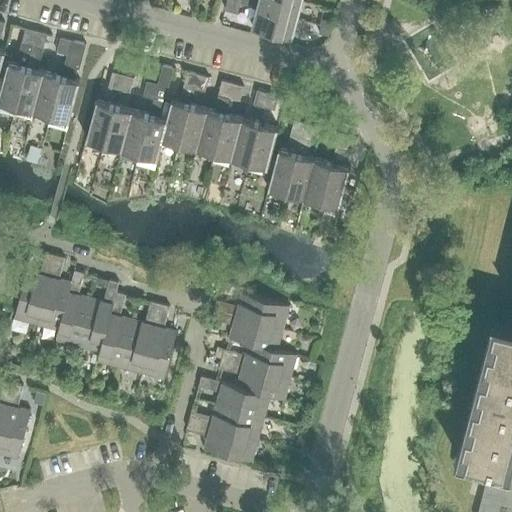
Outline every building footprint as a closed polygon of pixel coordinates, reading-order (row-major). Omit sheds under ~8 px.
[(239,3),(228,0),(226,0),(224,9),(237,13),(239,3)] [(300,0),(258,0),(257,8),(296,18),(301,0),(300,0)] [(291,37),(296,18),(257,8),(252,26),(291,37)] [(319,33),(330,36),(332,28),(321,25),(319,33)] [(36,30),(25,28),(21,42),(32,45),(36,30)] [(43,48),(47,33),(36,30),(32,45),(43,48)] [(56,51),(67,54),(71,40),(60,37),(56,51)] [(66,130),(80,80),(72,78),(74,68),(79,69),(86,44),(71,40),(67,54),(61,75),(51,114),(48,125),(66,130)] [(8,61),(0,91),(0,100),(16,105),(32,45),(21,42),(16,63),(8,61)] [(13,115),(31,120),(34,110),(33,110),(44,70),(36,68),(39,55),(41,55),(43,48),(32,45),(16,105),(13,115)] [(164,100),(164,101),(173,67),(163,64),(157,83),(154,98),(164,100)] [(51,114),(61,75),(44,70),(33,110),(34,110),(51,114)] [(119,88),(122,74),(112,71),(108,86),(119,88)] [(198,73),(187,71),(183,85),(184,85),(194,88),(198,73)] [(198,73),(194,88),(205,91),(209,76),(198,73)] [(122,74),(119,88),(129,91),(133,77),(122,74)] [(154,98),(157,83),(147,80),(143,95),(154,98)] [(218,94),(229,97),(233,83),(222,80),(218,94)] [(233,83),(229,97),(239,100),(243,85),(233,83)] [(172,98),(166,118),(167,118),(162,138),(179,143),(190,103),(194,88),(184,85),(180,100),(172,98)] [(264,106),(267,92),(257,89),(253,104),(263,106),(264,106)] [(267,92),(264,106),(275,109),(278,95),(267,92)] [(207,108),(197,147),(214,152),(225,112),(229,97),(218,94),(214,110),(207,108)] [(150,113),(139,153),(139,152),(137,161),(136,164),(154,169),(157,157),(162,138),(167,118),(166,118),(160,116),(164,100),(154,98),(149,113),(150,113)] [(96,99),(86,138),(104,143),(115,104),(96,99)] [(190,103),(179,143),(197,147),(207,108),(190,103)] [(115,104),(104,143),(121,148),(122,148),(132,108),(115,104)] [(242,117),(232,156),(249,161),(259,122),(263,106),(253,104),(249,119),(242,117)] [(137,161),(139,152),(139,153),(150,113),(132,108),(122,148),(121,148),(119,156),(137,161)] [(225,112),(214,152),(232,156),(242,117),(225,112)] [(294,120),(290,134),(301,137),(305,123),(294,120)] [(267,166),(278,127),(260,122),(249,161),(267,166)] [(315,125),(305,123),(301,137),(311,140),(312,140),(315,125)] [(325,143),(335,146),(339,132),(329,129),(325,143)] [(350,135),(339,132),(335,146),(346,149),(350,135)] [(279,147),(268,187),(286,192),(301,137),(290,134),(286,149),(279,147)] [(286,192),(304,197),(314,157),(307,155),(311,140),(301,137),(286,192)] [(321,201),(339,206),(350,167),(342,165),(346,149),(335,146),(331,162),(321,201)] [(331,162),(314,157),(304,197),(321,201),(331,162)] [(14,318),(36,323),(54,254),(45,252),(40,273),(27,270),(14,318)] [(64,257),(54,254),(36,323),(58,329),(71,281),(59,278),(64,257)] [(78,294),(84,273),(84,272),(74,270),(71,281),(58,329),(55,339),(78,345),(91,297),(78,294)] [(109,279),(109,280),(103,300),(91,297),(78,345),(100,350),(101,350),(116,291),(119,281),(109,279)] [(125,294),(116,291),(101,350),(100,350),(97,360),(120,366),(133,318),(120,315),(125,294)] [(214,308),(283,327),(289,304),(241,292),(238,305),(216,299),(214,308)] [(150,300),(145,321),(133,318),(120,366),(142,372),(160,302),(150,300)] [(177,329),(164,326),(169,305),(160,302),(142,372),(165,377),(177,329)] [(283,327),(214,308),(211,318),(232,324),(229,337),(248,342),(248,341),(277,349),(283,327)] [(457,454),(456,455),(511,469),(511,468),(511,464),(511,321),(492,316),(492,317),(493,318),(458,454),(457,454)] [(248,341),(248,342),(245,354),(224,348),(221,357),(290,376),(297,354),(277,349),(248,341)] [(290,376),(221,357),(219,367),(240,373),(237,385),(236,385),(270,394),(270,395),(284,399),(290,376)] [(201,375),(198,385),(219,391),(216,403),(264,416),(270,395),(270,394),(236,385),(237,385),(201,375)] [(0,394),(0,432),(13,382),(4,380),(0,394)] [(13,382),(0,432),(0,452),(18,458),(30,410),(17,406),(23,385),(13,382)] [(34,402),(43,404),(46,394),(36,391),(34,402)] [(191,410),(189,420),(258,438),(264,416),(216,403),(213,416),(191,410)] [(258,438),(189,420),(186,429),(207,435),(204,448),(252,461),(258,438)] [(511,511),(511,474),(491,469),(479,511),(511,511)]
